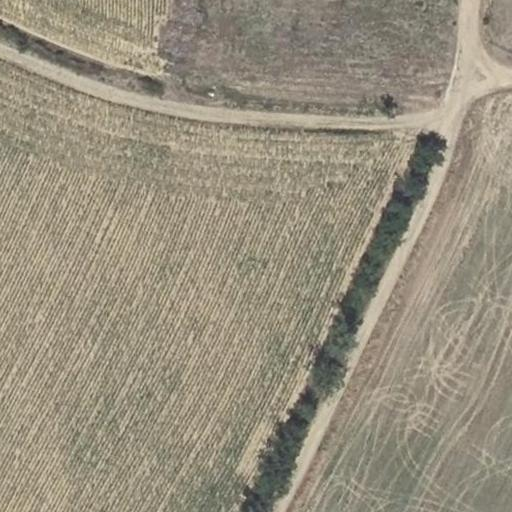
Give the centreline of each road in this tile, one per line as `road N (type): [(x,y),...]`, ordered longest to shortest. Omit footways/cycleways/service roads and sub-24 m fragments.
road 1 (track): [(451,122),(381,126),(141,105),(0,51)]
road 2 (track): [(276,511),(388,295),(451,122)]
